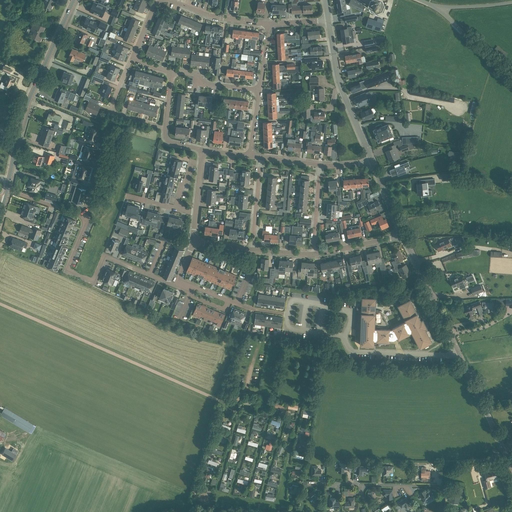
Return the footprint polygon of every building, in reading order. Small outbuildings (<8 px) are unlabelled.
[(44,0),(42,6),(51,10),(55,0),(44,0)] [(243,0),(242,10),(249,11),(249,6),(255,7),(256,0),(243,0)] [(335,0),(337,6),(345,4),(345,5),(348,5),(362,12),(365,13),(368,7),(365,6),(366,5),(365,5),(366,4),(361,2),(356,0),(335,0)] [(378,3),(377,2),(375,2),(374,3),(373,3),(372,4),(372,5),(372,6),(371,7),(372,8),(372,9),(373,10),(373,11),(374,11),(375,11),(376,12),(377,12),(377,11),(378,11),(379,10),(380,9),(381,7),(381,6),(380,5),(380,4),(379,3),(378,3)] [(107,7),(100,4),(100,5),(94,3),(90,12),(102,17),(107,7)] [(258,7),(257,7),(257,12),(259,12),(259,13),(264,13),(265,7),(265,3),(258,3),(258,7)] [(145,8),(136,4),(133,9),(143,13),(145,8)] [(345,4),(337,6),(338,12),(344,11),(344,15),(352,14),(351,10),(346,10),(345,5),(345,4)] [(302,13),(302,6),(292,7),(292,5),(289,5),(289,10),(289,13),(292,13),(292,14),(302,13)] [(119,11),(114,9),(111,14),(117,17),(119,11)] [(182,28),(186,18),(181,16),(178,22),(182,24),(180,28),(182,28)] [(166,20),(159,17),(157,22),(164,25),(170,28),(173,29),(176,21),(174,21),(173,24),(169,23),(169,24),(165,22),(166,20)] [(130,23),(137,26),(140,21),(132,18),(131,21),(129,20),(127,19),(126,22),(128,23),(130,23)] [(189,27),(192,20),(186,18),(182,28),(184,29),(186,25),(189,27)] [(367,21),(366,27),(380,31),(383,23),(368,19),(368,18),(366,18),(366,21),(367,21)] [(87,19),(85,23),(84,23),(83,25),(84,26),(83,27),(90,30),(94,32),(96,27),(105,30),(108,25),(101,22),(100,25),(98,24),(98,23),(87,19)] [(164,25),(157,22),(155,27),(161,30),(163,27),(167,29),(169,30),(170,28),(164,25)] [(197,22),(193,33),(195,33),(196,30),(200,31),(202,25),(197,22)] [(33,35),(32,38),(40,42),(42,38),(41,38),(45,28),(34,23),(31,30),(28,29),(27,32),(33,35)] [(135,32),(137,26),(130,23),(128,28),(135,32)] [(166,32),(161,30),(155,27),(153,33),(156,34),(155,37),(163,40),(164,37),(159,35),(160,33),(172,38),(173,35),(170,34),(166,32)] [(342,36),(351,35),(356,34),(355,31),(352,31),(351,27),(352,27),(347,27),(347,29),(341,30),(342,36)] [(133,37),(135,32),(128,28),(127,31),(125,31),(122,30),(121,32),(133,37)] [(319,29),(308,31),(308,36),(302,36),(303,43),(309,42),(309,40),(320,38),(319,29)] [(242,37),(246,38),(246,31),(240,30),(239,37),(239,40),(238,44),(240,44),(241,40),(242,40),(242,37)] [(131,42),(133,37),(121,32),(120,34),(123,35),(125,36),(123,39),(131,42)] [(259,33),(253,32),(252,39),(251,45),(251,47),(253,47),(253,46),(254,42),(255,39),(259,39),(259,33)] [(277,34),(278,41),(284,40),(287,40),(291,40),(291,39),(296,39),(299,39),(299,32),(296,32),(296,35),(289,36),(289,35),(287,35),(287,33),(277,34)] [(80,37),(79,36),(77,40),(84,44),(84,43),(86,44),(86,45),(90,46),(92,41),(89,39),(89,40),(87,39),(88,36),(82,33),(80,37)] [(354,42),(353,38),(356,38),(356,34),(351,35),(342,36),(343,43),(348,42),(348,43),(354,43),(354,42)] [(101,38),(98,45),(104,47),(106,40),(101,38)] [(146,55),(152,57),(155,48),(154,47),(151,46),(152,43),(150,42),(149,45),(150,45),(146,55)] [(117,50),(126,54),(128,48),(119,44),(117,50)] [(155,48),(152,57),(157,59),(161,50),(160,49),(157,48),(158,45),(156,44),(154,47),(155,48)] [(167,52),(162,50),(163,47),(161,46),(160,49),(161,50),(157,59),(163,62),(167,52)] [(311,55),(317,54),(317,55),(321,55),(321,47),(310,48),(311,55)] [(68,59),(73,61),(75,58),(77,59),(77,60),(82,62),(86,55),(76,50),(76,51),(73,49),(71,52),(70,55),(70,56),(68,59)] [(123,60),(126,54),(117,50),(115,54),(114,54),(113,56),(114,56),(114,57),(123,60)] [(104,52),(102,57),(110,60),(111,60),(112,57),(108,55),(108,54),(104,52)] [(191,65),(197,65),(198,55),(199,55),(199,52),(197,52),(197,55),(192,55),(191,65)] [(198,55),(197,65),(203,66),(204,56),(205,56),(205,53),(203,53),(203,56),(199,55),(198,55)] [(209,67),(210,57),(211,57),(211,54),(209,53),(209,56),(205,56),(204,56),(203,66),(209,67)] [(353,61),(356,61),(357,64),(363,63),(361,53),(355,54),(345,56),(346,63),(353,61)] [(91,64),(97,66),(100,58),(94,55),(91,64)] [(216,67),(215,75),(218,75),(220,58),(213,57),(212,67),(216,67)] [(317,57),(305,58),(305,64),(312,64),(312,70),(317,69),(323,68),(322,65),(323,64),(323,62),(322,62),(322,61),(314,61),(314,58),(317,58),(317,57)] [(226,75),(233,76),(234,70),(235,63),(235,59),(233,59),(232,66),(231,66),(231,69),(227,69),(226,75)] [(247,71),(246,78),(253,79),(253,72),(254,68),(251,68),(252,65),(254,65),(254,62),(252,61),(248,61),(247,64),(248,64),(247,68),(247,71)] [(248,64),(247,64),(245,64),(245,68),(241,67),(240,70),(240,77),(246,78),(247,71),(247,68),(248,64)] [(109,72),(117,75),(120,69),(112,66),(112,65),(110,65),(109,68),(111,68),(109,72)] [(10,74),(12,70),(3,66),(1,70),(7,72),(7,73),(7,74),(7,75),(7,76),(4,83),(1,82),(0,84),(0,87),(6,90),(8,87),(10,87),(11,85),(12,86),(15,79),(9,76),(10,74)] [(356,74),(361,73),(361,69),(348,71),(349,77),(356,76),(356,75),(356,74)] [(399,81),(399,80),(400,80),(398,69),(392,70),(395,86),(399,86),(400,86),(405,86),(406,86),(404,80),(403,81),(399,81)] [(105,76),(105,77),(115,81),(117,75),(109,72),(107,71),(105,76)] [(129,90),(136,92),(137,90),(138,84),(140,79),(142,72),(136,71),(134,78),(135,78),(133,83),(136,83),(135,87),(130,86),(129,90)] [(74,76),(64,72),(64,73),(63,73),(62,74),(61,76),(61,77),(62,78),(61,81),(64,82),(63,83),(64,84),(66,85),(67,85),(68,84),(71,85),(74,76)] [(93,76),(104,81),(103,80),(105,77),(105,76),(95,72),(93,76)] [(144,85),(145,81),(147,74),(142,72),(140,79),(138,84),(140,84),(141,84),(144,85)] [(350,86),(353,93),(367,87),(367,88),(390,79),(387,72),(350,86)] [(150,87),(151,82),(153,75),(147,74),(145,81),(144,85),(144,86),(144,84),(148,85),(147,86),(150,87)] [(158,88),(158,87),(162,88),(163,85),(162,85),(164,78),(158,77),(156,84),(155,89),(154,92),(154,91),(153,96),(160,98),(161,93),(156,92),(157,87),(158,88)] [(318,85),(318,77),(310,78),(310,92),(315,91),(315,100),(324,100),(324,89),(318,89),(318,85)] [(105,85),(100,95),(108,98),(112,88),(105,85)] [(61,88),(60,91),(58,90),(57,94),(55,100),(62,103),(65,96),(69,97),(68,99),(74,101),(77,94),(61,88)] [(411,90),(410,94),(415,95),(416,96),(439,100),(454,103),(455,98),(436,94),(419,91),(411,90)] [(356,100),(359,107),(373,101),(369,91),(360,95),(361,98),(356,100)] [(91,99),(89,102),(86,110),(96,115),(100,106),(97,105),(99,101),(91,98),(91,97),(86,95),(85,98),(89,100),(89,99),(91,99)] [(127,109),(133,111),(136,101),(130,99),(127,109)] [(138,112),(141,102),(136,101),(133,111),(138,112)] [(144,114),(147,104),(141,102),(138,112),(144,114)] [(149,116),(152,105),(147,104),(144,114),(149,116)] [(152,105),(149,116),(155,117),(158,107),(152,105)] [(371,109),(362,112),(364,116),(362,116),(364,120),(374,116),(371,109)] [(315,112),(315,116),(311,116),(311,122),(320,122),(320,119),(324,119),(324,112),(315,112)] [(49,114),(47,121),(58,125),(61,117),(56,115),(55,116),(49,114)] [(184,120),(184,123),(186,123),(186,121),(187,121),(190,122),(189,128),(193,128),(194,120),(190,120),(184,120)] [(63,131),(68,133),(69,130),(70,130),(72,123),(65,121),(63,127),(64,128),(63,131)] [(264,123),(264,129),(272,129),(275,129),(275,130),(282,130),(282,126),(275,126),(271,126),(271,122),(264,123)] [(243,132),(244,123),(237,123),(237,129),(236,133),(236,137),(235,145),(236,145),(236,146),(239,146),(240,145),(241,145),(241,141),(242,141),(242,142),(243,142),(243,138),(242,138),(242,132),(243,132)] [(381,124),(376,126),(377,129),(374,130),(376,135),(376,137),(378,142),(381,141),(382,143),(390,140),(389,137),(393,136),(388,124),(382,127),(381,124)] [(205,137),(208,137),(209,126),(205,126),(205,130),(198,129),(197,140),(204,141),(205,137)] [(101,131),(90,127),(88,133),(99,137),(101,131)] [(45,128),(39,143),(49,147),(54,131),(45,128)] [(229,144),(235,145),(236,137),(236,133),(237,129),(236,131),(232,130),(231,137),(228,137),(228,140),(230,140),(229,144)] [(222,143),(223,132),(215,131),(214,142),(222,143)] [(308,151),(314,152),(314,145),(315,139),(316,135),(315,135),(315,132),(311,132),(311,138),(312,138),(312,141),(308,141),(307,144),(308,144),(308,151)] [(97,143),(99,137),(88,133),(86,139),(97,143)] [(316,135),(315,139),(314,145),(314,152),(320,153),(320,149),(321,149),(322,146),(320,146),(321,144),(322,144),(322,141),(320,141),(321,136),(316,135)] [(298,143),(299,137),(296,137),(296,139),(295,143),(294,150),(300,151),(301,147),(302,147),(303,144),(298,143)] [(289,145),(288,149),(294,150),(295,143),(296,139),(289,138),(288,142),(288,145),(289,145)] [(325,154),(331,154),(332,148),(335,148),(335,145),(336,145),(335,138),(331,138),(331,139),(327,140),(328,145),(327,146),(326,146),(325,154)] [(96,150),(85,146),(84,146),(85,143),(84,142),(79,141),(79,144),(83,145),(81,152),(83,152),(94,155),(96,150)] [(273,147),(272,143),(276,143),(281,143),(280,147),(283,148),(284,142),(283,142),(283,141),(272,141),(265,142),(265,148),(266,148),(266,149),(270,149),(270,148),(273,147)] [(56,153),(62,154),(64,146),(59,144),(56,153)] [(390,150),(386,152),(390,162),(398,159),(394,151),(397,150),(395,144),(389,147),(390,150)] [(94,155),(83,152),(81,158),(93,161),(94,155)] [(42,162),(52,165),(55,156),(46,153),(45,158),(43,157),(43,158),(42,158),(42,157),(40,156),(39,157),(35,155),(34,159),(33,159),(33,161),(33,162),(41,165),(42,162)] [(183,162),(183,161),(177,160),(177,157),(171,155),(170,159),(170,161),(170,164),(180,166),(182,167),(182,164),(181,163),(182,161),(183,162),(182,162),(183,162)] [(90,174),(91,168),(83,166),(84,163),(77,161),(76,164),(80,165),(78,171),(90,174)] [(395,168),(390,171),(392,176),(397,174),(398,175),(410,171),(408,166),(410,166),(408,162),(402,164),(402,163),(394,166),(395,168)] [(211,167),(210,173),(219,174),(223,175),(230,175),(230,172),(230,170),(224,169),(224,172),(218,171),(218,167),(211,167)] [(179,172),(167,169),(167,171),(168,172),(167,174),(171,175),(170,175),(174,176),(178,177),(179,172)] [(230,175),(230,176),(236,177),(241,177),(250,178),(250,171),(243,171),(242,174),(236,173),(233,173),(234,170),(230,170),(230,172),(230,175)] [(79,180),(79,178),(88,180),(90,174),(78,171),(77,177),(74,176),(74,178),(72,178),(71,181),(79,184),(81,180),(79,180)] [(167,174),(162,173),(161,178),(166,179),(165,180),(173,182),(173,181),(174,176),(170,175),(171,175),(167,174)] [(136,183),(135,186),(136,186),(136,190),(142,191),(144,185),(146,186),(148,177),(143,176),(142,181),(138,180),(137,183),(136,183)] [(301,186),(309,186),(309,180),(308,180),(308,176),(301,176),(301,179),(301,186)] [(32,187),(31,191),(36,193),(38,188),(39,189),(40,184),(39,184),(40,181),(31,178),(31,181),(30,181),(28,186),(32,187)] [(422,196),(428,195),(428,193),(428,192),(428,191),(427,185),(435,184),(435,179),(420,181),(420,184),(417,184),(417,187),(416,187),(416,189),(417,189),(418,194),(422,194),(422,196)] [(344,188),(350,187),(350,180),(342,180),(342,188),(344,188)] [(339,201),(342,201),(341,195),(340,188),(337,188),(337,181),(329,181),(329,190),(336,189),(337,195),(338,195),(338,201),(339,201)] [(161,190),(163,190),(171,192),(172,189),(171,189),(171,187),(159,184),(159,186),(162,187),(161,190)] [(84,197),(86,190),(78,188),(76,187),(73,194),(84,197)] [(155,200),(166,203),(168,197),(170,198),(170,197),(169,197),(169,195),(171,195),(171,192),(163,190),(162,193),(157,192),(155,200)] [(220,198),(221,198),(224,198),(225,195),(220,195),(215,194),(216,191),(208,190),(208,197),(220,198)] [(45,198),(45,200),(55,204),(56,201),(58,196),(47,193),(45,198)] [(81,204),(84,197),(73,194),(71,201),(74,202),(78,203),(77,204),(80,205),(80,204),(81,204)] [(382,208),(378,200),(374,202),(372,198),(366,200),(364,201),(357,204),(359,209),(362,208),(361,207),(368,204),(368,205),(371,213),(382,208)] [(24,208),(23,209),(35,213),(37,207),(25,203),(25,204),(24,204),(23,207),(24,208)] [(124,210),(123,216),(126,217),(127,214),(132,216),(135,205),(129,204),(127,211),(124,210)] [(135,205),(132,216),(138,217),(137,219),(140,220),(142,214),(139,213),(141,207),(135,205)] [(35,213),(23,209),(23,210),(22,210),(20,214),(21,214),(21,215),(28,218),(27,221),(33,223),(35,220),(33,219),(35,213)] [(143,217),(141,224),(147,226),(148,224),(151,225),(154,212),(152,211),(150,212),(148,211),(149,211),(149,210),(148,210),(146,218),(143,217)] [(161,222),(158,221),(160,213),(159,213),(159,214),(157,214),(156,212),(154,212),(151,225),(154,225),(153,227),(160,229),(161,222)] [(172,230),(173,226),(176,217),(173,216),(172,217),(170,217),(170,216),(170,215),(168,223),(164,223),(163,229),(169,231),(169,229),(172,230)] [(65,216),(63,221),(73,226),(76,221),(65,216)] [(377,217),(370,220),(372,224),(372,225),(380,222),(382,229),(389,226),(386,219),(383,220),(382,216),(378,218),(377,217)] [(178,217),(176,217),(173,226),(176,227),(175,232),(181,234),(183,227),(179,226),(181,218),(180,218),(181,218),(180,219),(179,219),(178,217)] [(229,237),(237,238),(238,230),(238,223),(239,220),(236,219),(234,229),(230,229),(229,237)] [(63,221),(61,226),(71,231),(73,226),(63,221)] [(212,228),(211,235),(218,236),(218,233),(223,234),(224,226),(221,226),(221,225),(220,225),(220,228),(216,228),(217,224),(215,224),(215,221),(214,221),(213,225),(213,228),(212,228)] [(241,224),(238,223),(238,230),(237,238),(244,239),(245,231),(243,230),(243,227),(241,227),(241,224)] [(205,234),(211,235),(212,228),(213,228),(213,225),(209,224),(209,227),(206,227),(205,234)] [(42,230),(41,230),(34,227),(33,229),(30,228),(30,229),(22,225),(20,232),(28,235),(29,232),(31,233),(30,238),(38,241),(42,230)] [(61,226),(59,231),(69,235),(71,231),(61,226)] [(270,241),(271,242),(271,234),(272,234),(272,232),(272,230),(272,227),(267,227),(266,230),(263,230),(262,238),(265,238),(264,241),(267,241),(267,242),(270,242),(270,241)] [(331,230),(332,232),(334,240),(340,239),(338,232),(337,228),(331,230)] [(59,231),(57,236),(67,240),(69,235),(59,231)] [(57,236),(55,241),(68,246),(65,245),(67,240),(57,236)] [(127,245),(123,255),(128,257),(132,246),(128,244),(130,239),(127,237),(124,244),(127,245)] [(448,240),(448,238),(435,243),(438,252),(451,246),(450,244),(456,242),(454,237),(448,240)] [(25,242),(13,238),(10,247),(22,251),(23,247),(26,248),(28,244),(25,242)] [(120,241),(116,239),(115,241),(113,240),(109,249),(114,251),(117,245),(118,246),(120,241)] [(68,246),(55,241),(57,242),(55,247),(66,251),(68,246)] [(137,248),(132,246),(128,257),(133,259),(137,248)] [(55,247),(53,252),(63,256),(66,251),(55,247)] [(184,250),(175,247),(174,250),(171,249),(170,251),(173,252),(182,256),(184,250)] [(142,251),(137,248),(133,259),(138,261),(142,251)] [(394,268),(401,264),(400,261),(403,259),(399,250),(392,254),(395,260),(392,262),(394,267),(394,268)] [(441,259),(443,263),(457,258),(457,259),(470,257),(473,256),(480,255),(480,250),(472,250),(468,251),(456,253),(455,253),(441,259)] [(147,253),(142,251),(138,261),(143,264),(147,253)] [(173,252),(170,251),(169,252),(172,254),(171,257),(179,261),(182,256),(173,252)] [(386,268),(385,262),(382,262),(380,251),(373,253),(375,263),(378,262),(378,263),(379,263),(380,266),(381,266),(381,270),(383,270),(384,274),(387,273),(386,272),(387,271),(386,268)] [(53,252),(51,256),(61,261),(63,256),(53,252)] [(372,264),(375,263),(373,253),(367,254),(369,264),(369,265),(367,265),(367,267),(368,273),(371,273),(370,268),(372,268),(372,264)] [(367,267),(367,265),(366,265),(365,260),(362,261),(361,255),(355,256),(358,269),(359,272),(362,271),(361,264),(362,264),(363,267),(367,267)] [(61,261),(51,256),(49,261),(59,266),(61,261)] [(358,269),(355,256),(350,258),(351,263),(347,264),(349,273),(353,272),(352,268),(354,267),(355,270),(358,269)] [(179,261),(171,257),(170,260),(166,259),(166,261),(169,262),(177,266),(179,261)] [(193,257),(190,264),(195,267),(198,260),(193,257)] [(340,273),(341,278),(344,277),(342,268),(345,267),(347,267),(346,265),(344,265),(343,259),(337,260),(340,273)] [(198,260),(195,267),(201,269),(204,262),(198,260)] [(338,274),(340,273),(337,260),(332,261),(334,273),(334,270),(337,269),(338,274)] [(49,261),(47,261),(45,266),(57,271),(59,266),(49,261)] [(169,262),(166,261),(165,262),(168,264),(167,267),(175,271),(177,266),(169,262)] [(285,274),(286,261),(280,261),(280,265),(279,265),(279,267),(275,267),(274,278),(278,279),(279,274),(285,275),(285,274)] [(331,274),(334,273),(332,261),(326,262),(329,276),(331,275),(331,274)] [(204,262),(201,269),(206,271),(209,264),(204,262)] [(307,275),(308,263),(302,262),(302,267),(298,267),(298,277),(301,277),(302,272),(304,272),(304,275),(307,275)] [(327,276),(329,276),(326,262),(320,263),(322,272),(326,271),(327,276)] [(307,275),(307,277),(311,278),(311,276),(313,276),(313,278),(317,278),(318,268),(314,268),(315,263),(308,263),(307,275)] [(190,264),(187,272),(192,274),(195,267),(190,264)] [(209,264),(206,271),(211,273),(214,266),(209,264)] [(387,271),(388,271),(389,274),(393,272),(394,273),(396,272),(399,271),(403,278),(411,274),(406,265),(402,267),(401,264),(394,268),(392,269),(391,269),(390,266),(386,268),(387,271)] [(211,273),(217,276),(220,269),(215,267),(214,266),(211,273)] [(175,271),(167,267),(166,270),(162,269),(162,271),(165,272),(173,276),(175,271)] [(192,274),(198,276),(201,269),(195,267),(192,274)] [(107,269),(105,275),(115,279),(118,274),(107,269)] [(201,269),(198,276),(203,278),(206,271),(201,269)] [(220,269),(217,276),(222,278),(225,271),(220,269)] [(171,281),(173,276),(165,272),(162,271),(161,272),(164,274),(163,277),(171,281)] [(206,271),(203,278),(208,281),(211,273),(206,271)] [(225,271),(222,278),(227,280),(230,273),(225,271)] [(134,274),(129,272),(125,283),(130,285),(134,274)] [(209,281),(214,283),(217,276),(211,273),(208,281),(209,281)] [(227,280),(233,282),(236,275),(230,273),(227,280)] [(140,276),(134,274),(130,285),(135,287),(140,276)] [(105,275),(102,281),(113,285),(115,279),(105,275)] [(144,278),(140,276),(135,287),(140,289),(144,278)] [(217,276),(214,283),(219,285),(222,278),(217,276)] [(461,276),(458,277),(457,276),(453,278),(454,279),(451,280),(453,287),(459,285),(460,289),(465,287),(464,283),(466,282),(465,279),(463,280),(461,276)] [(149,280),(144,278),(140,289),(145,291),(149,280)] [(219,285),(224,287),(227,280),(222,278),(219,285)] [(155,283),(149,280),(145,291),(150,293),(155,283)] [(230,290),(233,282),(227,280),(224,287),(230,290)] [(483,292),(480,285),(471,289),(473,295),(483,292)] [(168,291),(164,289),(163,292),(161,291),(160,294),(161,295),(160,298),(161,298),(160,300),(164,302),(168,291)] [(164,302),(168,303),(168,302),(169,302),(170,299),(172,300),(173,296),(172,295),(173,293),(168,291),(164,302)] [(265,295),(259,294),(258,297),(257,305),(264,306),(265,295)] [(271,307),(272,296),(265,295),(264,306),(271,307)] [(277,308),(279,297),(272,296),(271,307),(277,308)] [(285,301),(285,298),(279,297),(277,308),(284,309),(285,301)] [(376,299),(363,299),(362,310),(358,310),(358,309),(357,330),(358,330),(358,333),(357,333),(357,339),(357,338),(361,338),(361,345),(366,345),(369,345),(369,346),(374,346),(374,339),(377,339),(377,341),(386,341),(386,340),(394,340),(398,338),(400,336),(401,338),(410,334),(409,332),(411,331),(420,348),(425,345),(427,344),(428,344),(432,342),(428,334),(427,335),(425,333),(427,332),(423,325),(425,324),(423,320),(420,321),(418,319),(420,318),(417,314),(416,312),(416,311),(414,307),(413,307),(412,305),(410,300),(399,306),(406,321),(392,329),(391,329),(390,329),(389,329),(389,327),(390,327),(382,311),(375,311),(376,299)] [(481,309),(482,309),(479,301),(476,302),(476,303),(471,305),(464,308),(466,315),(467,314),(469,318),(474,316),(473,312),(474,312),(473,310),(475,309),(475,308),(477,307),(479,310),(480,314),(483,313),(481,309)] [(491,313),(491,309),(494,309),(494,303),(494,301),(490,301),(490,303),(484,303),(485,306),(483,306),(483,309),(485,309),(485,313),(491,313)] [(205,306),(198,304),(194,313),(201,316),(205,306)] [(211,309),(205,306),(201,316),(207,319),(211,309)] [(240,311),(235,308),(230,319),(236,322),(235,324),(240,311)] [(218,312),(211,309),(207,319),(214,322),(218,312)] [(246,313),(240,311),(235,324),(241,326),(246,313)] [(225,315),(218,312),(214,322),(221,324),(225,315)] [(255,321),(254,324),(261,325),(263,315),(256,314),(255,321)] [(268,326),(269,316),(263,315),(261,325),(268,326)] [(276,317),(269,316),(268,326),(274,327),(276,317)] [(281,325),(282,318),(276,317),(274,327),(281,328),(281,325)] [(313,356),(310,371),(316,372),(319,357),(313,356)] [(0,415),(29,432),(33,425),(4,408),(0,415)] [(229,430),(231,427),(225,425),(226,423),(224,422),(223,424),(222,424),(221,427),(229,430)] [(309,436),(310,429),(302,427),(301,430),(306,431),(305,435),(309,436)] [(12,461),(18,451),(14,449),(12,452),(5,448),(2,454),(12,461)] [(338,463),(338,472),(344,472),(344,468),(347,468),(347,463),(338,463)] [(207,469),(205,476),(209,478),(210,473),(213,474),(214,470),(211,470),(212,468),(205,466),(204,468),(207,469)] [(318,466),(312,466),(312,476),(321,476),(321,470),(318,470),(318,466)] [(363,472),(368,472),(369,466),(358,466),(357,475),(363,476),(363,472)] [(392,467),(383,467),(383,476),(389,476),(389,472),(392,472),(392,467)] [(490,481),(498,478),(495,469),(485,472),(487,480),(482,481),(485,489),(491,487),(490,481)] [(421,471),(421,477),(421,482),(427,481),(427,478),(430,478),(430,471),(425,471),(421,471)] [(450,502),(458,504),(460,495),(458,495),(458,492),(451,490),(451,489),(447,487),(445,494),(450,495),(450,493),(452,494),(450,502)] [(392,500),(392,490),(383,490),(383,496),(387,496),(387,499),(392,500)] [(426,494),(425,490),(419,494),(424,502),(433,497),(429,492),(426,494)] [(314,499),(316,501),(320,497),(314,491),(307,497),(311,501),(314,499)] [(336,498),(330,498),(330,508),(339,508),(339,502),(336,502),(336,498)] [(354,508),(354,498),(348,498),(348,502),(345,502),(345,508),(354,508)] [(411,506),(406,498),(398,503),(401,508),(404,506),(406,509),(411,506)]
